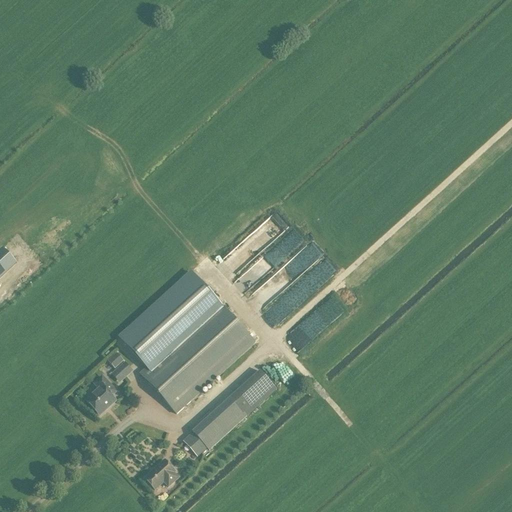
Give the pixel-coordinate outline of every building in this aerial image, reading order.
[(1,250),(0,250),(0,278),(14,265),(1,250)] [(177,414),(256,343),(219,302),(192,273),(120,339),(147,368),(140,374),(177,414)] [(116,353),(107,362),(115,370),(124,362),(116,353)] [(119,384),(133,372),(124,362),(111,374),(119,384)] [(259,371),(199,426),(216,445),(276,389),(259,371)] [(109,407),(116,401),(110,395),(115,391),(103,377),(95,384),(99,389),(86,401),(98,414),(108,406),(109,407)] [(208,451),(216,445),(199,426),(192,433),(192,434),(206,449),(208,451)] [(145,479),(155,490),(164,482),(169,487),(179,478),(174,473),(175,472),(166,462),(162,467),(160,465),(145,479)]
